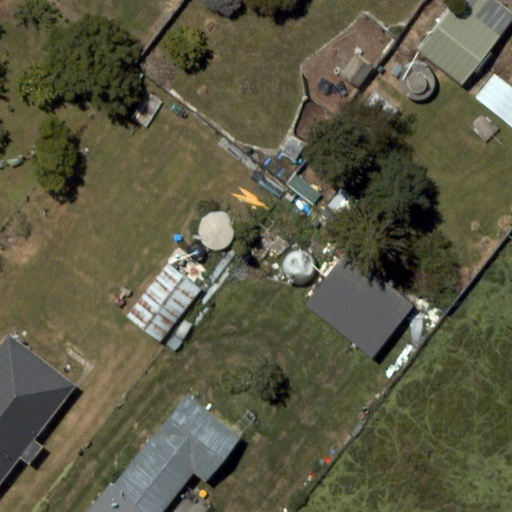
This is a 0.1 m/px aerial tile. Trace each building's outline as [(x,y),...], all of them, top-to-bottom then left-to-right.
[(507,21),(480,0),(452,0),(419,45),(463,79),(507,21)] [(511,79),(495,66),(470,98),(511,130),(511,79)] [(367,231),(305,312),(373,363),(435,282),(367,231)] [(157,346),(206,287),(169,256),(120,315),(157,346)] [(7,332),(0,342),(0,489),(77,382),(7,332)] [(176,400),(92,511),(167,511),(224,435),(176,400)]
